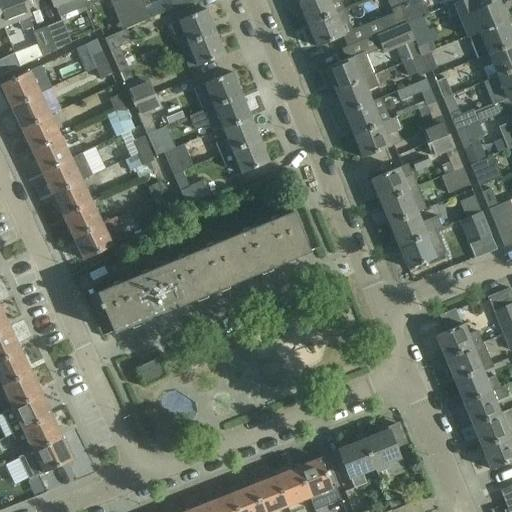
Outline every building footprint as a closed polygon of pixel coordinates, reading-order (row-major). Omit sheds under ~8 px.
[(0,0),(0,20),(2,24),(17,19),(21,30),(31,26),(27,15),(29,14),(23,0),(0,0)] [(67,0),(51,0),(53,5),(54,5),(58,16),(68,13),(64,1),(67,0)] [(127,28),(134,25),(124,0),(119,0),(111,3),(122,30),(127,28)] [(124,0),(134,25),(148,19),(141,0),(124,0)] [(195,0),(169,0),(173,9),(195,0)] [(307,24),(344,9),(340,0),(301,0),(298,1),(307,24)] [(387,0),(393,13),(379,19),(384,31),(407,22),(397,0),(387,0)] [(407,0),(397,0),(407,22),(428,14),(423,1),(410,6),(407,0)] [(467,37),(507,21),(498,0),(491,0),(487,2),(485,0),(461,0),(447,6),(452,18),(458,15),(467,37)] [(215,32),(206,9),(177,21),(186,44),(187,44),(215,32)] [(344,35),(340,25),(349,21),(344,9),(307,24),(316,47),(344,35)] [(47,27),(55,49),(70,41),(63,21),(47,27)] [(476,59),(488,54),(511,44),(511,33),(507,21),(467,37),(476,59)] [(411,60),(420,56),(417,47),(407,22),(384,31),(376,35),(384,53),(395,49),(401,64),(411,60)] [(41,55),(55,49),(47,27),(33,32),(41,55)] [(127,28),(122,30),(122,31),(104,39),(118,71),(128,67),(119,47),(131,42),(126,29),(127,28)] [(186,44),(196,67),(224,55),(215,32),(187,44),(186,44)] [(426,44),(417,47),(420,56),(430,52),(426,44)] [(482,69),(487,80),(511,70),(511,44),(488,54),(492,65),(482,69)] [(156,49),(140,56),(142,61),(158,55),(156,49)] [(90,55),(95,67),(106,61),(102,50),(90,55)] [(334,91),(374,75),(364,52),(325,68),(334,91)] [(427,72),(437,68),(430,52),(420,56),(427,72)] [(17,64),(12,54),(0,59),(0,74),(18,66),(17,64)] [(411,60),(418,76),(427,72),(420,56),(411,60)] [(106,61),(95,67),(104,89),(116,84),(106,61)] [(11,107),(49,89),(39,66),(0,85),(11,107)] [(118,71),(132,102),(155,93),(146,74),(134,80),(128,67),(118,71)] [(483,82),(492,104),(507,99),(511,96),(511,70),(487,80),(483,82)] [(193,88),(202,111),(241,95),(232,72),(193,88)] [(334,91),(343,113),(371,102),(367,90),(378,86),(374,75),(334,91)] [(443,98),(452,94),(446,78),(436,82),(443,98)] [(427,80),(396,92),(400,101),(430,88),(427,80)] [(60,110),(49,89),(11,107),(21,129),(49,116),(60,110)] [(155,93),(132,102),(146,133),(156,129),(149,115),(162,109),(155,93)] [(114,111),(125,106),(120,94),(109,99),(114,111)] [(479,122),(474,111),(473,109),(460,115),(452,94),(443,98),(456,132),(478,123),(479,122)] [(221,128),(250,117),(241,95),(202,111),(189,116),(195,130),(211,123),(214,131),(221,128)] [(420,129),(426,144),(449,134),(436,101),(397,117),(397,118),(417,110),(420,117),(429,114),(433,124),(420,129)] [(371,102),(343,113),(353,135),(380,124),(371,102)] [(131,119),(125,106),(114,111),(119,124),(131,119)] [(184,118),(180,108),(164,114),(168,124),(184,118)] [(49,116),(21,129),(31,151),(59,137),(49,116)] [(220,155),(259,139),(250,117),(221,128),(226,139),(215,143),(220,155)] [(380,124),(353,135),(362,158),(390,147),(385,135),(399,130),(395,118),(380,124)] [(511,147),(511,120),(498,127),(502,138),(507,149),(511,147)] [(478,123),(456,132),(469,165),(479,161),(471,141),(483,136),(478,123)] [(163,146),(156,129),(146,133),(153,150),(163,146)] [(441,176),(441,177),(463,168),(449,134),(426,144),(432,158),(445,153),(449,162),(441,166),(444,175),(441,176)] [(137,154),(149,148),(143,136),(132,141),(137,154)] [(70,159),(59,137),(31,151),(42,172),(70,159)] [(502,138),(493,142),(498,153),(507,149),(502,138)] [(259,139),(220,155),(225,167),(235,163),(240,174),(269,162),(259,139)] [(172,175),(185,170),(193,166),(183,144),(163,153),(172,175)] [(154,161),(149,148),(137,154),(142,166),(154,161)] [(479,161),(469,165),(478,187),(501,177),(492,156),(479,161)] [(427,157),(412,163),(415,172),(430,165),(427,157)] [(70,159),(42,172),(52,194),(80,181),(70,159)] [(371,179),(380,202),(417,187),(408,164),(371,179)] [(469,185),(463,168),(441,177),(448,194),(469,185)] [(185,170),(172,175),(186,205),(208,195),(202,181),(188,187),(182,171),(185,170)] [(52,194),(62,216),(90,203),(80,181),(52,194)] [(153,200),(164,194),(160,182),(147,187),(153,200)] [(418,212),(426,209),(417,187),(380,202),(389,224),(418,212)] [(498,205),(491,189),(482,192),(488,208),(498,205)] [(153,200),(157,211),(169,206),(164,194),(153,200)] [(466,219),(481,213),(474,196),(459,202),(466,219)] [(511,233),(509,227),(511,225),(511,207),(511,205),(509,200),(498,205),(488,208),(490,213),(498,232),(504,246),(511,243),(511,233)] [(73,238),(101,224),(90,203),(62,216),(73,238)] [(310,252),(293,211),(227,238),(244,279),(310,252)] [(418,212),(389,224),(398,246),(436,231),(443,228),(438,216),(422,222),(418,212)] [(460,221),(469,244),(490,235),(481,213),(466,219),(460,221)] [(111,247),(101,224),(73,238),(83,260),(111,247)] [(442,255),(446,253),(436,231),(398,246),(408,269),(422,263),(425,272),(446,264),(442,255)] [(490,235),(469,244),(474,258),(496,250),(490,235)] [(244,279),(227,238),(162,265),(179,306),(244,279)] [(179,306),(162,265),(97,292),(101,303),(99,304),(101,308),(103,307),(113,333),(179,306)] [(511,304),(493,312),(503,335),(511,330),(511,304)] [(0,333),(10,329),(0,307),(0,333)] [(445,358),(483,343),(479,334),(468,339),(462,324),(435,335),(445,358)] [(0,333),(0,359),(20,350),(10,329),(0,333)] [(511,330),(503,335),(509,351),(511,350),(511,330)] [(483,343),(445,358),(454,381),(481,370),(492,365),(483,343)] [(0,359),(0,384),(0,385),(30,371),(20,350),(0,359)] [(166,376),(158,358),(135,369),(144,387),(166,376)] [(481,370),(454,381),(463,403),(501,388),(496,376),(485,380),(481,370)] [(11,407),(41,393),(30,371),(0,385),(11,407)] [(503,387),(501,388),(463,403),(472,425),(499,414),(494,402),(507,396),(503,387)] [(51,415),(41,393),(11,407),(1,412),(12,434),(51,415)] [(472,425),(481,447),(511,434),(511,410),(511,409),(499,414),(472,425)] [(32,450),(33,451),(62,437),(51,415),(12,434),(22,455),(32,450)] [(389,431),(363,441),(375,470),(379,479),(403,469),(399,458),(399,457),(389,431)] [(511,434),(481,447),(491,470),(511,460),(511,434)] [(72,460),(62,437),(33,451),(43,473),(72,460)] [(375,470),(363,441),(338,451),(349,477),(354,489),(366,484),(362,475),(375,470)] [(320,458),(297,467),(312,505),(335,495),(320,458)] [(312,505),(297,467),(275,476),(286,505),(309,496),(312,505)] [(263,511),(269,511),(286,505),(275,476),(252,485),(263,511)] [(237,511),(263,511),(252,485),(230,494),(237,511)] [(511,511),(511,486),(500,491),(508,511),(511,511)] [(237,511),(230,494),(208,503),(211,511),(237,511)] [(391,510),(391,511),(421,511),(417,500),(391,511),(391,510)] [(185,511),(211,511),(208,503),(185,511)]
